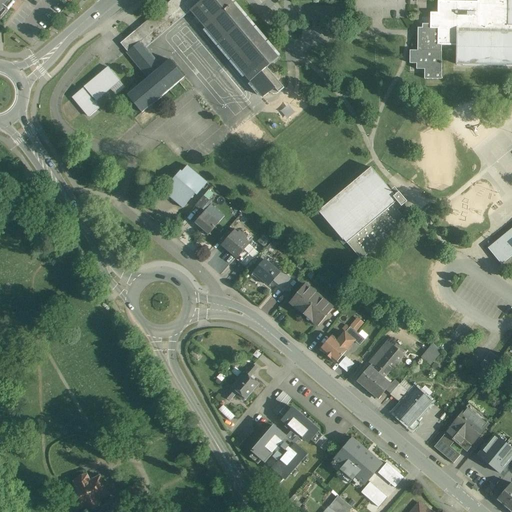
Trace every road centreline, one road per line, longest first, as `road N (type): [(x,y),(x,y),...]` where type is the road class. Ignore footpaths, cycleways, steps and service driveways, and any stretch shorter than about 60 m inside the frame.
road 1 (secondary): [(138,291),(108,262),(15,118)]
road 2 (secondary): [(259,511),(169,360),(167,331)]
road 3 (secondary): [(423,463),(301,354)]
road 4 (secondary): [(301,354),(245,315),(191,305)]
road 5 (tertiary): [(109,0),(18,79)]
